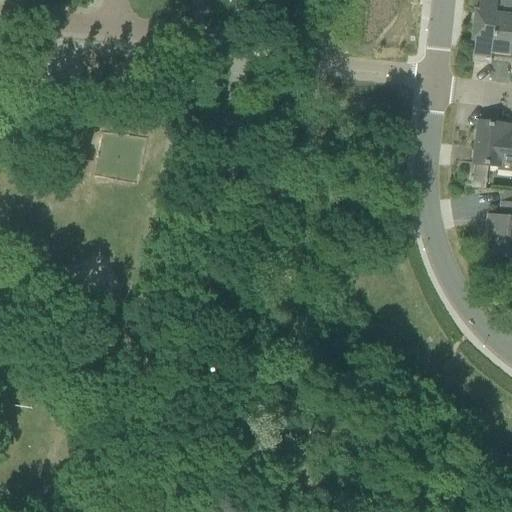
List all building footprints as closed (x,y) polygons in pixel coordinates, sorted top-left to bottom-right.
[(491,56),(511,58),(511,7),(506,7),(506,8),(496,7),(496,0),(478,0),(471,64),(490,66),(491,56)] [(487,166),(492,167),(498,168),(498,162),(511,163),(511,128),(477,124),(472,165),(487,166)] [(472,165),(470,189),(484,190),(487,166),(472,165)] [(484,257),(511,259),(511,205),(501,204),(499,218),(488,217),(484,257)] [(254,460),(272,462),(274,447),(256,445),(254,460)]
